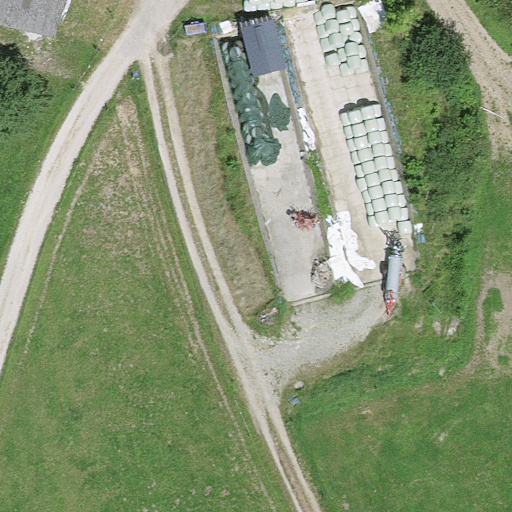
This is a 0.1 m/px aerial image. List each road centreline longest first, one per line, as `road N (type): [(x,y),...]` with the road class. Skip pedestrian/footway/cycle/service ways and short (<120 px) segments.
road 1 (track): [(135,35),(183,242),(300,511)]
road 2 (track): [(0,303),(32,184),(96,79),(135,35),(148,0)]
